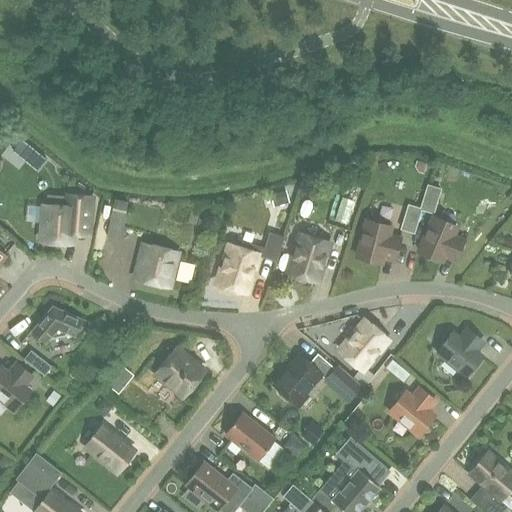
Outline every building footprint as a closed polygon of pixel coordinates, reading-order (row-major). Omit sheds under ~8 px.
[(22,140),(12,151),(23,160),(32,149),(22,140)] [(427,164),(417,161),(415,167),(418,173),(423,174),(427,164)] [(427,184),(420,208),(419,210),(420,210),(433,214),(441,189),(427,184)] [(285,190),(270,195),(273,207),(289,203),(285,190)] [(42,223),(40,241),(53,242),(56,246),(64,247),(69,243),(72,244),(72,233),(87,235),(88,235),(88,234),(89,222),(91,197),(66,195),(66,197),(47,196),(47,206),(43,205),(43,207),(42,223)] [(335,220),(347,222),(353,199),(341,196),(335,220)] [(112,212),(107,236),(119,239),(125,215),(127,202),(115,200),(112,212)] [(413,234),(420,210),(419,210),(420,208),(407,204),(400,230),(413,234)] [(426,229),(427,232),(418,252),(425,255),(426,257),(429,259),(432,259),(435,259),(441,262),(444,256),(455,261),(464,240),(453,235),(456,227),(433,217),(431,222),(428,224),(427,226),(426,229)] [(362,236),(357,257),(364,259),(366,261),(368,262),(371,263),(374,262),(381,263),(383,258),(394,261),(400,239),(388,236),(391,227),(366,220),(365,226),(362,228),(361,230),(361,233),(362,236)] [(265,248),(262,258),(276,262),(284,237),(270,232),(265,248)] [(301,235),(289,273),(295,275),(297,279),(306,281),(310,279),(316,281),(328,243),(301,235)] [(167,287),(175,252),(145,244),(137,280),(167,287)] [(230,246),(218,284),(224,286),(226,290),(235,292),(238,290),(245,292),(257,254),(230,246)] [(52,306),(31,331),(46,344),(49,339),(69,335),(75,337),(83,319),(52,306)] [(366,321),(340,351),(361,369),(363,367),(387,339),(382,335),(382,331),(375,325),(371,325),(366,321)] [(484,343),(476,336),(467,329),(459,338),(453,333),(437,353),(466,376),(482,357),(477,353),(484,343)] [(175,349),(156,373),(184,396),(193,385),(196,385),(201,379),(201,375),(204,372),(175,349)] [(31,350),(23,360),(45,375),(52,366),(31,350)] [(338,366),(335,369),(317,353),(309,363),(300,356),(273,386),(278,390),(279,394),(286,400),(290,401),(295,404),(321,374),(351,400),(363,387),(338,366)] [(391,360),(385,368),(403,383),(410,374),(391,360)] [(32,376),(22,368),(14,361),(6,371),(1,367),(0,368),(0,399),(14,411),(30,391),(24,386),(32,376)] [(359,369),(352,378),(362,386),(372,374),(363,367),(361,369),(361,370),(359,369)] [(118,395),(126,385),(116,377),(108,387),(118,395)] [(419,388),(412,397),(405,392),(389,411),(418,435),(434,415),(430,412),(437,402),(419,388)] [(54,390),(45,401),(52,406),(60,396),(54,390)] [(103,400),(97,409),(105,415),(111,406),(103,400)] [(242,413),(225,434),(258,460),(274,439),(242,413)] [(312,423),(302,437),(312,444),(322,431),(312,423)] [(134,450),(102,426),(85,448),(117,472),(134,450)] [(291,435),(282,445),(296,457),(305,447),(291,435)] [(320,490),(311,500),(314,502),(325,511),(332,511),(338,506),(344,511),(357,511),(379,487),(377,485),(389,470),(351,438),(337,454),(345,460),(358,471),(332,501),(320,490)] [(34,511),(78,511),(52,491),(50,492),(49,490),(62,473),(37,453),(16,479),(44,501),(34,511)] [(511,473),(488,453),(482,459),(470,474),(497,497),(490,505),(498,511),(502,511),(508,506),(500,500),(511,486),(511,473)] [(4,454),(0,459),(0,466),(0,468),(6,473),(14,462),(4,454)] [(203,463),(186,484),(188,486),(205,499),(219,509),(221,511),(233,511),(253,488),(233,473),(226,481),(203,463)] [(292,484),(282,496),(291,504),(301,511),(305,511),(314,502),(311,500),(292,484)] [(325,511),(314,502),(305,511),(325,511)]
